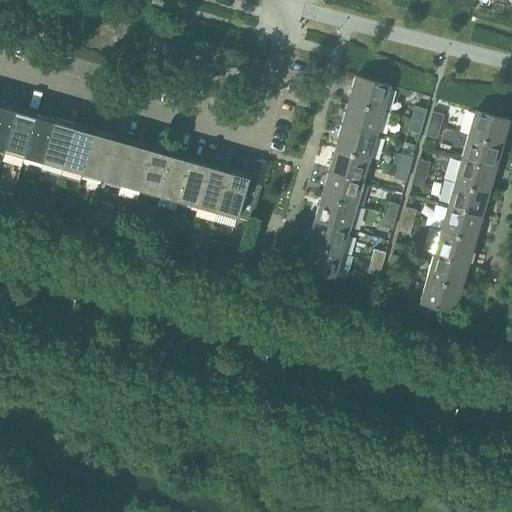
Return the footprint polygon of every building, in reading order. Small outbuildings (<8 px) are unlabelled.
[(357,75),(350,100),(384,110),(391,85),(357,75)] [(350,100),(343,123),(377,133),(384,110),(350,100)] [(0,148),(6,150),(18,110),(0,104),(0,148)] [(416,106),(412,118),(424,121),(427,109),(416,106)] [(476,109),(469,134),(503,144),(510,119),(476,109)] [(6,150),(25,155),(37,115),(18,110),(6,150)] [(433,111),(430,123),(441,126),(444,114),(433,111)] [(25,155),(45,161),(56,121),(37,115),(25,155)] [(424,121),(412,118),(409,129),(420,133),(424,121)] [(42,170),(61,176),(75,126),(56,121),(45,161),(42,170)] [(343,123),(336,147),(371,157),(377,133),(343,123)] [(441,126),(430,123),(426,134),(437,138),(441,126)] [(75,126),(61,176),(80,181),(83,172),(94,132),(75,126)] [(83,172),(102,177),(114,137),(94,132),(83,172)] [(469,134),(462,158),(497,168),(503,144),(469,134)] [(102,177),(121,183),(133,143),(114,137),(102,177)] [(121,183),(141,188),(152,148),(133,143),(121,183)] [(336,147),(329,171),(364,181),(371,157),(336,147)] [(141,188),(160,194),(171,154),(152,148),(141,188)] [(402,153),(399,165),(410,168),(413,157),(402,153)] [(176,209),(179,200),(191,159),(171,154),(160,194),(157,203),(176,209)] [(419,158),(416,170),(427,173),(431,162),(419,158)] [(462,158),(455,181),(490,191),(497,168),(462,158)] [(179,200),(198,205),(210,165),(191,159),(179,200)] [(198,205),(218,211),(229,171),(210,165),(198,205)] [(410,168),(399,165),(395,177),(406,180),(410,168)] [(427,173),(416,170),(413,182),(424,185),(427,173)] [(229,171),(218,211),(252,221),(263,184),(249,181),(250,177),(229,171)] [(329,171),(322,195),(357,205),(364,181),(329,171)] [(455,181),(448,205),(483,215),(490,191),(455,181)] [(2,187),(0,196),(12,199),(15,191),(2,187)] [(322,195),(316,219),(350,229),(357,205),(322,195)] [(49,210),(51,203),(39,199),(37,207),(49,210)] [(385,213),(396,216),(400,204),(388,201),(385,213)] [(68,215),(70,206),(62,204),(60,213),(68,215)] [(93,209),(76,204),(72,217),(89,222),(93,209)] [(448,205),(442,229),(476,239),(483,215),(448,205)] [(406,206),(402,218),(414,221),(417,209),(406,206)] [(393,228),(396,216),(385,213),(382,225),(393,228)] [(414,221),(402,218),(399,230),(410,233),(414,221)] [(316,219),(309,243),(343,253),(350,229),(316,219)] [(151,228),(149,237),(161,240),(163,232),(151,228)] [(442,229),(435,253),(469,263),(476,239),(442,229)] [(192,231),(187,249),(204,254),(209,236),(192,231)] [(170,235),(167,243),(179,247),(182,239),(170,235)] [(226,260),(230,245),(211,239),(206,254),(226,260)] [(343,253),(309,243),(302,267),(336,277),(343,253)] [(375,249),(371,261),(383,264),(386,252),(375,249)] [(435,253),(428,277),(462,287),(469,263),(435,253)] [(392,254),(389,266),(400,269),(404,257),(392,254)] [(383,264),(371,261),(368,273),(379,276),(383,264)] [(400,269),(389,266),(385,277),(397,281),(400,269)] [(462,287),(428,277),(421,301),(417,314),(440,320),(444,308),(455,311),(462,287)]
